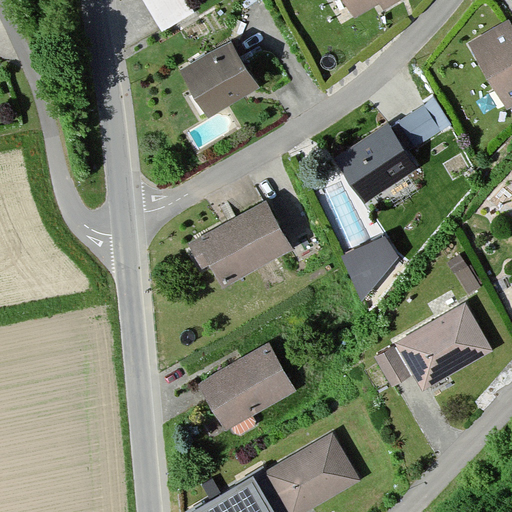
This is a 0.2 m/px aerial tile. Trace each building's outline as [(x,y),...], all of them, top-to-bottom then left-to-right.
[(191,0),(146,0),(163,29),(197,9),(191,0)] [(350,0),(356,9),(372,0),(382,0),(386,7),(397,0),(350,0)] [(511,16),(509,12),(468,35),(509,106),(511,103),(511,16)] [(258,86),(231,40),(177,71),(204,117),(258,86)] [(428,103),(395,123),(409,147),(442,127),(428,103)] [(391,117),(336,149),(364,196),(419,164),(409,147),(395,123),(391,117)] [(263,196),(191,239),(221,289),(293,245),(263,196)] [(469,299),(398,339),(425,388),(497,347),(469,299)] [(270,337),(198,376),(226,427),(298,388),(270,337)] [(334,429),(262,467),(286,511),(297,511),(360,478),(334,429)] [(272,511),(251,474),(188,511),(272,511)]
